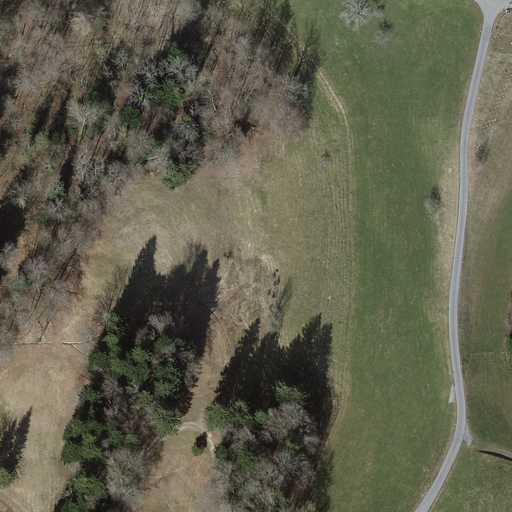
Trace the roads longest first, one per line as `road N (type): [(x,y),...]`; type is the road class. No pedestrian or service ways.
road 1 (tertiary): [(420,511),(459,429),(451,316),(463,132),(491,2)]
road 2 (track): [(231,511),(212,437),(198,426),(181,428),(147,455),(121,511)]
